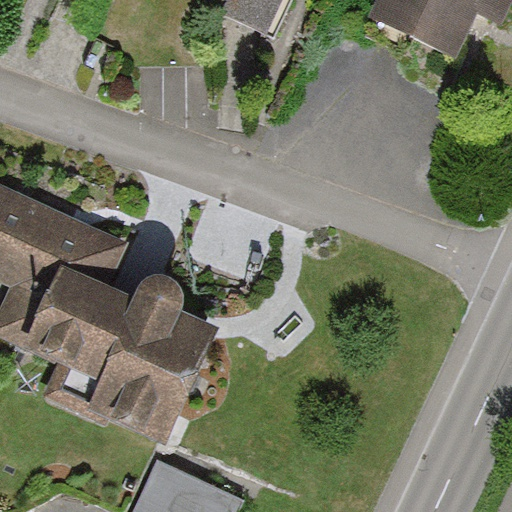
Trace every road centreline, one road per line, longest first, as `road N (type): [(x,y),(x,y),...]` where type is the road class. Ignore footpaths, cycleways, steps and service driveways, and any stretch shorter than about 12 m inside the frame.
road 1 (residential): [(511,271),(0,85)]
road 2 (secondary): [(511,349),(434,511)]
